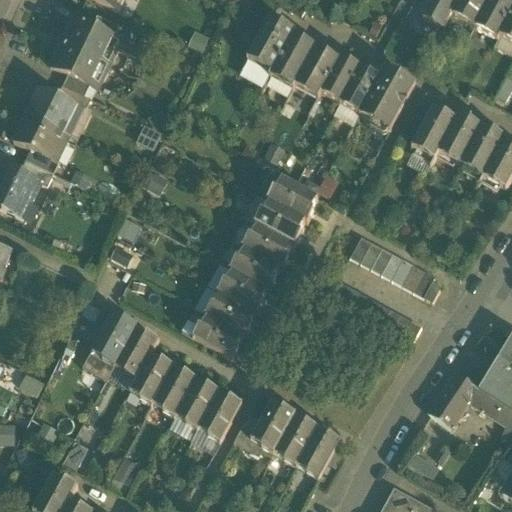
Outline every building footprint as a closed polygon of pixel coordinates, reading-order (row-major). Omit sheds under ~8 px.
[(84,0),(85,0),(120,17),(121,16),(115,13),(121,0),(84,0)] [(431,0),(430,3),(421,20),(444,33),(451,20),(461,0),(431,0)] [(491,0),(461,0),(451,20),(474,32),(491,0)] [(511,5),(502,0),(491,0),(474,32),(497,45),(499,41),(500,41),(499,41),(511,17),(511,5)] [(511,17),(499,41),(500,41),(499,41),(511,47),(511,17)] [(119,29),(97,20),(91,32),(113,43),(119,29)] [(270,22),(240,77),(264,90),(271,77),(292,40),(294,36),(270,22)] [(91,32),(73,24),(50,71),(68,80),(90,90),(97,94),(120,46),(113,43),(91,32)] [(271,77),(270,80),(293,93),(294,91),(316,52),(292,40),(271,77)] [(339,65),(316,52),(294,91),(318,104),(321,98),(339,65)] [(360,72),(341,61),(339,65),(321,98),(340,109),(360,72)] [(380,83),(361,72),(340,109),(359,119),(380,83)] [(416,89),(386,72),(359,119),(372,126),(374,123),(392,133),(416,89)] [(90,90),(68,80),(63,91),(85,101),(90,90)] [(59,100),(40,91),(27,119),(64,137),(77,111),(78,110),(59,100)] [(85,101),(63,91),(59,100),(78,110),(77,111),(85,116),(91,104),(85,101)] [(448,124),(431,115),(411,152),(433,165),(437,158),(455,125),(449,122),(448,124)] [(466,122),(459,118),(455,125),(437,158),(460,171),(481,132),(465,124),(466,122)] [(64,137),(27,119),(13,146),(31,155),(51,164),(64,137)] [(151,153),(159,136),(142,129),(135,146),(151,153)] [(481,132),(460,171),(482,183),(505,143),(492,136),(491,138),(481,132)] [(511,147),(505,143),(482,183),(505,196),(511,183),(511,147)] [(51,164),(31,155),(27,166),(54,179),(59,168),(51,164)] [(54,179),(27,166),(21,177),(40,187),(48,191),(54,179)] [(21,177),(2,168),(0,172),(0,214),(21,225),(40,187),(21,177)] [(325,178),(316,195),(328,202),(337,185),(325,178)] [(317,203),(282,184),(275,197),(273,196),(267,206),(269,207),(304,226),(307,227),(310,221),(308,220),(317,203)] [(304,226),(269,207),(263,218),(261,217),(255,228),(257,230),(292,249),(294,250),(298,244),(295,243),(304,226)] [(124,222),(117,239),(133,245),(140,229),(124,222)] [(292,249),(257,230),(251,241),(248,239),(242,251),(279,272),(282,273),(285,267),(282,266),(292,249)] [(371,247),(361,242),(350,263),(360,268),(371,247)] [(117,245),(108,261),(125,271),(134,255),(117,245)] [(0,274),(3,276),(14,255),(0,247),(0,274)] [(371,247),(360,268),(371,274),(382,253),(372,248),(371,247)] [(279,272),(244,252),(237,265),(235,263),(229,274),(267,294),(269,296),(272,290),(270,289),(279,272)] [(393,259),(382,253),(371,274),(381,280),(393,259)] [(403,265),(393,259),(381,280),(392,286),(403,265)] [(403,265),(392,286),(402,291),(414,271),(403,265)] [(424,276),(414,271),(402,291),(413,297),(424,276)] [(267,294),(231,275),(225,287),(223,286),(217,296),(254,317),(256,318),(260,312),(258,311),(267,294)] [(424,276),(413,297),(423,303),(431,290),(435,282),(424,276)] [(337,285),(327,305),(337,310),(348,291),(337,285)] [(432,308),(439,294),(431,290),(423,303),(432,308)] [(358,296),(348,291),(337,310),(348,316),(358,296)] [(358,296),(348,316),(358,322),(369,302),(358,296)] [(254,317),(219,298),(212,311),(209,309),(204,319),(242,340),(244,341),(247,336),(245,334),(254,317)] [(369,302),(358,322),(369,328),(379,308),(369,302)] [(379,308),(369,328),(379,333),(390,314),(379,308)] [(390,314),(379,333),(390,340),(401,320),(390,314)] [(242,340),(206,320),(199,333),(197,331),(191,342),(231,364),(235,358),(232,357),(242,340)] [(401,320),(390,340),(400,345),(411,326),(401,320)] [(111,321),(82,373),(106,386),(115,370),(135,334),(136,332),(124,326),(123,328),(111,321)] [(411,326),(400,345),(411,351),(422,331),(411,326)] [(146,340),(135,334),(115,370),(125,376),(123,379),(136,385),(150,360),(158,344),(147,338),(146,340)] [(511,340),(497,364),(511,372),(511,340)] [(161,366),(150,360),(136,385),(130,396),(141,402),(139,405),(151,411),(153,409),(172,373),(174,371),(162,364),(161,366)] [(511,372),(497,364),(477,395),(498,408),(511,416),(511,372)] [(185,380),(172,373),(153,409),(164,415),(163,417),(174,423),(176,421),(195,385),(196,383),(186,377),(185,380)] [(477,395),(456,380),(439,405),(458,419),(462,414),(466,417),(472,408),(489,419),(498,408),(477,395)] [(207,392),(195,385),(176,421),(186,427),(185,430),(197,436),(198,434),(218,398),(219,396),(209,390),(207,392)] [(218,398),(198,434),(209,440),(208,442),(220,448),(242,408),(230,402),(229,404),(218,398)] [(458,419),(439,405),(430,419),(449,433),(458,419)] [(511,416),(498,408),(489,419),(502,427),(511,416)] [(283,416),(271,409),(261,428),(251,446),(262,452),(261,454),(272,460),(274,458),(294,422),(295,420),(284,414),(283,416)] [(239,439),(251,446),(261,428),(248,421),(239,439)] [(306,428),(294,422),(274,458),(286,465),(284,467),(295,473),(296,471),(317,434),(318,432),(307,426),(306,428)] [(0,445),(13,446),(13,429),(0,428),(0,445)] [(209,440),(198,434),(197,436),(191,447),(214,459),(220,448),(208,442),(209,440)] [(328,441),(317,434),(296,471),(308,477),(307,479),(318,485),(340,445),(329,438),(328,441)] [(79,471),(87,453),(74,446),(65,464),(79,471)] [(411,457),(406,469),(434,481),(439,468),(411,457)] [(129,491),(139,468),(123,461),(113,485),(129,491)] [(65,487),(53,481),(35,511),(66,511),(68,508),(77,491),(66,485),(65,487)] [(428,511),(394,493),(383,511),(428,511)]
